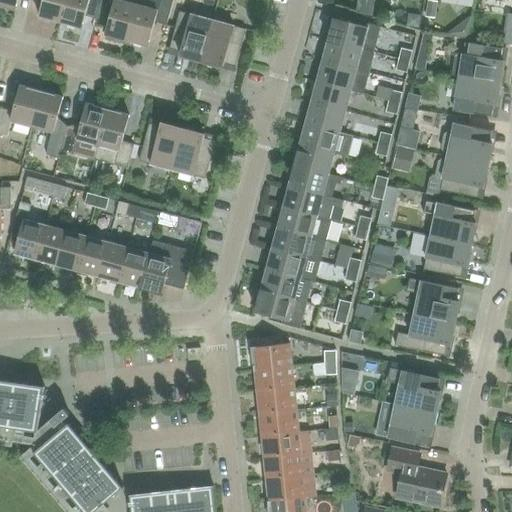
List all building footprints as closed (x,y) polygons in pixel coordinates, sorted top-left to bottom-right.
[(0,0),(0,5),(16,10),(18,0),(0,0)] [(61,22),(66,0),(43,0),(39,16),(61,22)] [(66,0),(61,22),(82,28),(85,16),(97,19),(102,0),(66,0)] [(127,40),(136,5),(137,0),(114,0),(105,34),(107,34),(105,39),(120,42),(121,38),(127,40)] [(137,0),(136,5),(127,40),(148,46),(155,22),(167,25),(173,1),(170,0),(137,0)] [(438,1),(432,0),(427,0),(425,16),(436,17),(438,1)] [(202,60),(213,20),(180,11),(170,48),(190,54),(189,57),(202,60)] [(389,16),(385,36),(401,39),(405,19),(389,16)] [(332,28),(329,40),(374,52),(381,26),(368,23),(367,27),(336,19),(333,29),(332,28)] [(246,29),(213,20),(202,60),(214,64),(215,61),(236,66),(246,29)] [(424,32),(422,40),(432,41),(433,33),(424,32)] [(369,72),(374,52),(329,40),(323,60),(357,69),(369,72)] [(504,83),(506,70),(499,69),(503,48),(465,42),(463,54),(455,53),(452,75),(459,76),(500,82),(504,83)] [(402,48),(399,60),(410,63),(413,51),(402,48)] [(363,94),(369,72),(357,69),(323,60),(317,82),(352,91),(363,94)] [(407,72),(410,63),(399,60),(396,70),(407,72)] [(372,63),(368,76),(390,81),(393,69),(372,63)] [(498,95),(500,82),(459,76),(454,110),(492,116),(495,95),(498,95)] [(346,111),(352,91),(317,82),(312,102),(346,111)] [(32,126),(42,91),(20,85),(13,111),(1,108),(0,113),(0,133),(8,136),(12,121),(32,126)] [(391,90),(389,100),(400,103),(403,93),(391,90)] [(63,97),(42,91),(32,126),(53,132),(46,155),(59,158),(61,150),(68,126),(56,123),(63,97)] [(418,111),(421,97),(409,94),(406,108),(418,111)] [(397,114),(400,103),(389,100),(386,112),(397,114)] [(341,132),(346,111),(312,102),(306,123),(341,132)] [(99,144),(108,109),(87,103),(80,129),(68,126),(61,150),(82,156),(88,142),(99,144)] [(401,127),(413,130),(418,111),(406,108),(401,127)] [(108,109),(99,144),(95,159),(128,168),(135,144),(123,141),(130,115),(108,109)] [(172,169),(183,129),(171,126),(170,129),(149,123),(139,161),(172,169)] [(352,135),(341,132),(306,123),(301,144),(335,153),(347,156),(352,135)] [(445,152),(448,153),(447,156),(488,165),(491,152),(488,152),(492,131),(454,123),(452,136),(448,136),(445,138),(443,149),(445,152)] [(196,133),(183,129),(172,169),(205,178),(215,141),(195,136),(196,133)] [(381,132),(378,142),(390,145),(392,135),(381,132)] [(408,134),(401,156),(416,160),(422,138),(408,134)] [(387,156),(390,145),(378,142),(376,154),(387,156)] [(329,174),(335,153),(301,144),(295,165),(329,174)] [(488,165),(447,156),(446,164),(442,163),(439,165),(437,177),(439,180),(442,180),(440,190),(478,198),(482,177),(485,177),(488,165)] [(343,178),(329,174),(295,165),(289,186),(323,195),(332,198),(336,182),(341,184),(343,178)] [(56,169),(52,179),(70,186),(74,176),(56,169)] [(377,176),(375,186),(386,189),(389,178),(377,176)] [(54,196),(57,184),(45,181),(42,193),(54,196)] [(67,187),(57,184),(54,196),(64,198),(67,187)] [(318,216),(323,195),(289,186),(284,207),(318,216)] [(383,200),(386,189),(375,186),(372,197),(383,200)] [(11,198),(11,188),(0,187),(0,198),(11,198)] [(400,190),(388,187),(384,201),(384,204),(398,207),(402,190),(400,190)] [(348,206),(362,210),(367,193),(354,189),(348,206)] [(95,207),(98,196),(87,193),(84,204),(95,207)] [(109,198),(98,196),(95,207),(106,210),(109,198)] [(11,209),(11,198),(0,198),(0,205),(1,205),(1,209),(11,209)] [(435,215),(431,236),(471,244),(474,232),(471,231),(475,210),(426,200),(423,213),(435,215)] [(137,218),(140,207),(129,204),(126,215),(137,218)] [(160,217),(161,213),(140,207),(137,218),(157,223),(158,217),(160,217)] [(331,219),(318,216),(284,207),(278,228),(326,240),(331,219)] [(38,260),(47,226),(27,220),(29,213),(18,210),(10,241),(18,243),(15,253),(38,260)] [(178,217),(161,213),(160,217),(177,222),(178,217)] [(360,216),(358,226),(369,229),(372,219),(360,216)] [(61,266),(70,232),(47,226),(38,260),(61,266)] [(366,240),(369,229),(358,226),(355,238),(366,240)] [(320,262),(326,240),(278,228),(272,249),(306,258),(317,261),(320,262)] [(83,272),(92,238),(70,232),(61,266),(83,272)] [(469,257),(471,244),(431,236),(424,269),(461,277),(466,256),(469,257)] [(106,278),(115,244),(92,238),(83,272),(106,278)] [(151,290),(163,243),(154,241),(150,253),(137,250),(128,284),(151,290)] [(194,251),(163,243),(151,290),(152,290),(153,288),(163,291),(165,284),(184,289),(194,251)] [(128,284),(137,250),(115,244),(106,278),(128,284)] [(383,265),(388,247),(374,244),(370,262),(383,265)] [(272,249),(267,269),(312,281),(315,282),(320,262),(306,258),(272,249)] [(350,258),(348,268),(359,271),(361,261),(350,258)] [(386,268),(369,264),(366,275),(384,279),(386,268)] [(356,282),(359,271),(348,268),(345,280),(356,282)] [(312,281),(267,269),(261,290),(295,299),(307,302),(312,281)] [(419,293),(414,314),(455,323),(458,310),(454,309),(459,288),(410,278),(407,291),(419,293)] [(307,302),(295,299),(261,290),(258,301),(260,302),(258,312),(285,319),(284,324),(300,328),(307,302)] [(340,300),(337,310),(349,313),(351,303),(340,300)] [(357,304),(354,317),(370,321),(373,308),(357,304)] [(346,324),(349,313),(337,310),(335,322),(346,324)] [(452,335),(455,323),(414,314),(410,335),(398,332),(396,345),(445,355),(449,335),(452,335)] [(348,342),(359,345),(361,333),(351,330),(348,342)] [(252,348),(254,371),(292,367),(290,344),(252,348)] [(188,349),(189,360),(202,359),(201,348),(188,349)] [(324,351),(325,363),(337,363),(336,351),(324,351)] [(337,375),(337,363),(325,363),(325,375),(337,375)] [(294,389),(292,367),(254,371),(255,371),(258,392),(294,389)] [(400,383),(395,404),(436,413),(439,400),(436,399),(440,378),(391,368),(388,381),(400,383)] [(0,426),(38,432),(45,387),(0,380),(0,426)] [(356,385),(342,382),(343,392),(354,395),(356,385)] [(297,410),(294,389),(258,392),(260,414),(297,410)] [(336,393),(326,394),(327,406),(337,405),(336,393)] [(433,425),(436,413),(395,404),(388,438),(426,446),(430,425),(433,425)] [(299,432),(297,410),(260,414),(262,436),(299,432)] [(336,414),(328,415),(329,427),(337,426),(336,414)] [(354,432),(354,423),(344,423),(345,432),(354,432)] [(83,511),(94,511),(123,488),(69,424),(34,453),(83,511)] [(337,428),(325,429),(326,440),(337,439),(337,428)] [(262,436),(265,458),(311,453),(309,431),(299,432),(262,436)] [(361,437),(350,435),(347,446),(354,447),(359,444),(361,437)] [(327,441),(328,451),(339,450),(338,440),(327,441)] [(397,498),(440,507),(447,474),(417,468),(420,454),(392,448),(387,470),(402,473),(397,498)] [(340,460),(339,450),(328,451),(329,461),(340,460)] [(311,453),(265,458),(267,480),(313,475),(311,453)] [(313,475),(267,480),(269,501),(268,501),(268,502),(306,498),(316,497),(313,475)] [(131,511),(216,511),(214,486),(130,495),(131,511)] [(355,493),(343,495),(345,507),(357,505),(355,493)] [(307,511),(306,498),(268,502),(269,511),(307,511)]
